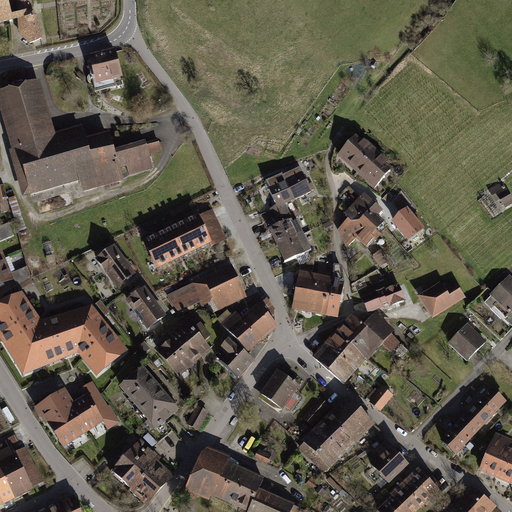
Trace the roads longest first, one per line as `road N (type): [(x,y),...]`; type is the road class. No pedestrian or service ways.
road 1 (residential): [(126,28),(195,122),(278,300),(279,338)]
road 2 (residential): [(279,338),(509,511)]
road 3 (track): [(181,122),(159,173),(129,192),(38,221),(20,205),(0,132)]
road 4 (residential): [(279,338),(152,511)]
road 5 (residential): [(0,374),(77,485)]
road 6 (residential): [(0,65),(97,46),(126,28)]
